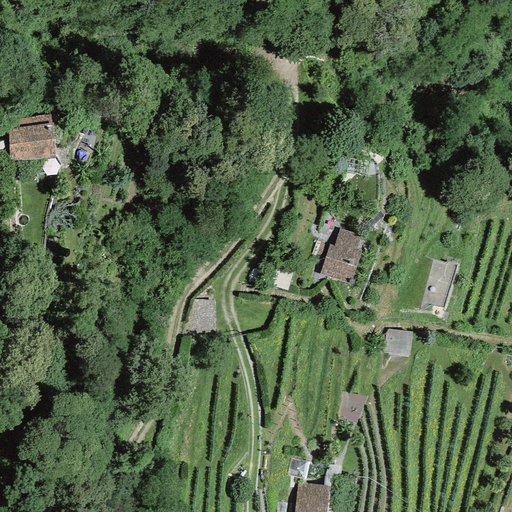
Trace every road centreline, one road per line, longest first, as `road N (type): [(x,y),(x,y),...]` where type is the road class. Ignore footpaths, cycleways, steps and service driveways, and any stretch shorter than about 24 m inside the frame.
road 1 (track): [(96,511),(167,363),(185,291),(282,175),(298,53),(362,0)]
road 2 (track): [(282,175),(263,233),(227,289),(253,403),(250,511)]
